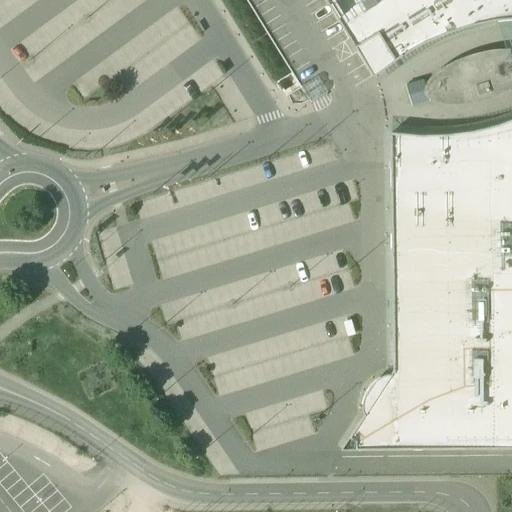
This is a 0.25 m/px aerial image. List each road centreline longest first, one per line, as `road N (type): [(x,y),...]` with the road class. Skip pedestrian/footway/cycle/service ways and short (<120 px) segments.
road 1 (unclassified): [(471,511),(456,499),(421,493),(189,494),(76,426),(0,394)]
road 2 (unclassified): [(0,261),(49,260),(62,251),(77,207),(54,176),(22,167),(0,172)]
